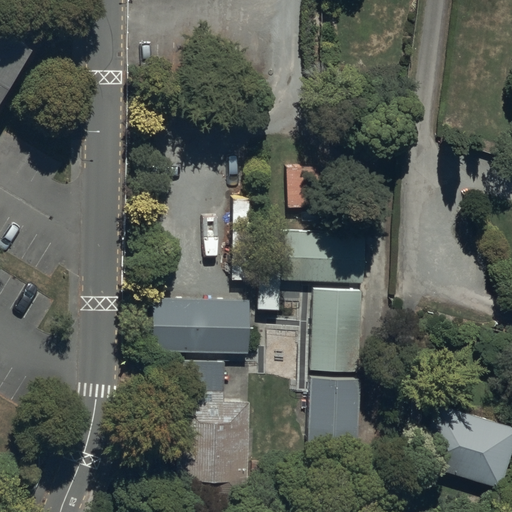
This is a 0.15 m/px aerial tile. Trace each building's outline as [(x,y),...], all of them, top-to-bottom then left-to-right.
[(0,79),(23,42),(0,28),(0,79)] [(315,164),(286,164),(284,203),(314,204),(315,164)] [(0,245),(9,252),(15,243),(18,245),(36,218),(16,205),(10,214),(0,206),(0,245)] [(359,281),(361,233),(281,230),(279,278),(305,279),(311,279),(310,287),(307,367),(307,375),(304,441),(353,443),(355,377),(356,369),(359,289),(359,281)] [(277,272),(256,271),(256,306),(276,307),(277,272)] [(246,297),(150,295),(149,348),(182,349),(182,358),(181,388),(180,394),(180,399),(176,399),(174,470),(173,496),(242,498),(245,401),(220,400),(221,395),(221,389),(222,360),(222,350),(245,351),(246,297)] [(496,486),(511,434),(511,427),(434,403),(416,461),(496,486)]
